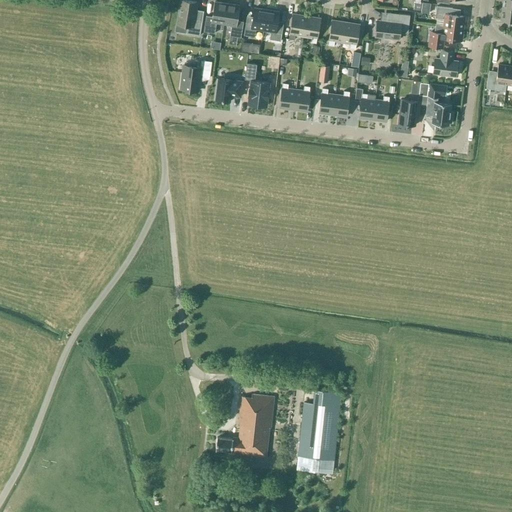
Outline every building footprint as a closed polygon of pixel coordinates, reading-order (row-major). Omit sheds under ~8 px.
[(199,35),(200,30),(201,20),(193,19),(196,2),(185,0),(181,0),(177,24),(186,25),(185,33),(199,35)] [(511,0),(502,0),(501,8),(511,9),(511,0)] [(216,23),(224,24),(227,3),(214,1),(212,17),(206,16),(203,31),(214,33),(216,23)] [(239,5),(227,3),(224,24),(231,25),(229,36),(241,37),(243,21),(237,21),(239,5)] [(443,26),(463,28),(464,16),(451,14),(452,8),(436,6),(435,17),(444,18),(443,26)] [(263,30),(266,9),(254,8),(252,23),(246,22),(244,35),(254,36),(255,29),(263,30)] [(511,9),(501,8),(500,19),(511,21),(511,9)] [(266,9),(263,30),(271,31),(270,39),(280,40),(282,28),(276,27),(279,11),(266,9)] [(408,33),(410,15),(387,12),(386,21),(377,20),(377,22),(375,22),(374,29),(376,29),(375,36),(384,37),(383,39),(390,39),(390,38),(399,39),(399,32),(408,33)] [(303,36),(306,16),(292,14),(288,38),(294,39),(295,34),(303,36)] [(306,16),(303,36),(311,37),(310,42),(316,43),(320,18),(306,16)] [(342,42),(345,22),(332,20),(328,45),(333,45),(334,41),(342,42)] [(345,22),(342,42),(350,43),(349,48),(355,49),(359,24),(345,22)] [(463,28),(443,26),(442,33),(430,31),(428,46),(442,47),(444,38),(461,40),(463,28)] [(292,41),(282,40),(280,52),(290,54),(292,41)] [(455,50),(440,49),(439,57),(434,57),(432,74),(456,77),(458,60),(453,59),(455,50)] [(200,59),(199,66),(183,64),(180,89),(197,91),(200,76),(209,78),(212,61),(200,59)] [(255,81),(257,65),(247,64),(244,80),(250,81),(247,105),(268,108),(271,82),(255,81)] [(501,83),(506,84),(509,66),(498,64),(496,74),(488,73),(486,88),(500,90),(501,83)] [(329,67),(321,66),(319,82),(327,83),(329,67)] [(243,82),(218,78),(215,101),(231,103),(231,97),(241,98),(243,82)] [(293,109),(296,89),(288,88),(289,83),(283,82),(279,107),(293,109)] [(418,95),(428,96),(429,84),(419,83),(418,95)] [(448,85),(430,83),(428,97),(439,99),(439,96),(447,96),(448,85)] [(304,90),(301,90),(296,89),(293,109),(307,111),(310,86),(305,85),(304,90)] [(332,114),(335,95),(327,93),(328,89),(322,88),(319,112),(332,114)] [(357,119),(371,121),(373,101),(367,100),(367,94),(362,93),(363,89),(356,88),(355,100),(359,101),(357,119)] [(344,91),(343,96),(335,95),(332,114),(346,116),(350,92),(344,91)] [(382,97),(381,102),(373,101),(371,121),(384,123),(388,98),(382,97)] [(420,101),(400,98),(397,125),(416,128),(420,101)] [(452,105),(434,102),(432,124),(450,126),(452,105)] [(331,473),(340,393),(305,388),(295,469),(331,473)] [(216,436),(215,449),(232,451),(231,453),(267,457),(274,396),(251,393),(251,397),(241,395),(237,424),(239,424),(238,437),(232,437),(232,438),(216,436)]
